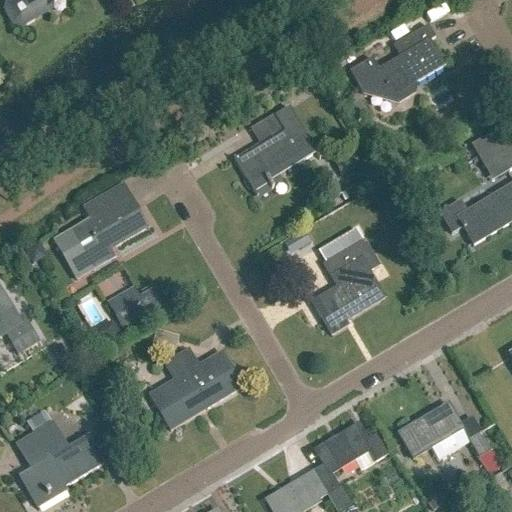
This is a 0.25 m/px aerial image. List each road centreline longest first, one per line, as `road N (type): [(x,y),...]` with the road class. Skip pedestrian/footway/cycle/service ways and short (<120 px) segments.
road 1 (tertiary): [(0,170),(292,0)]
road 2 (unclassified): [(307,412),(173,190)]
road 3 (unclassified): [(307,412),(511,293)]
road 4 (unclassified): [(143,511),(307,412)]
